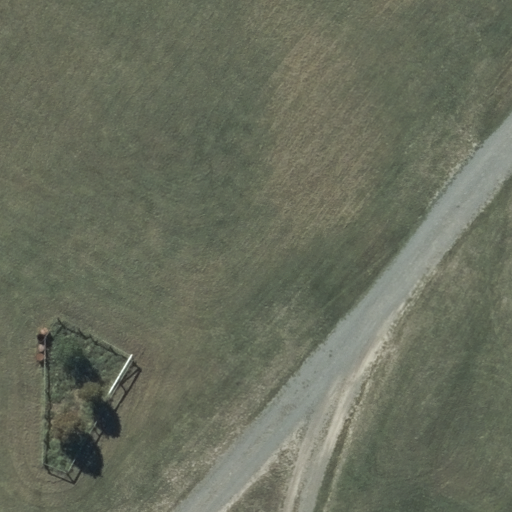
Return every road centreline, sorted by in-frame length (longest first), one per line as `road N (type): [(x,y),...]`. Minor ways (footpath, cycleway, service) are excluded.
road 1 (track): [(418,261),(196,511)]
road 2 (track): [(418,261),(352,392),(316,511)]
